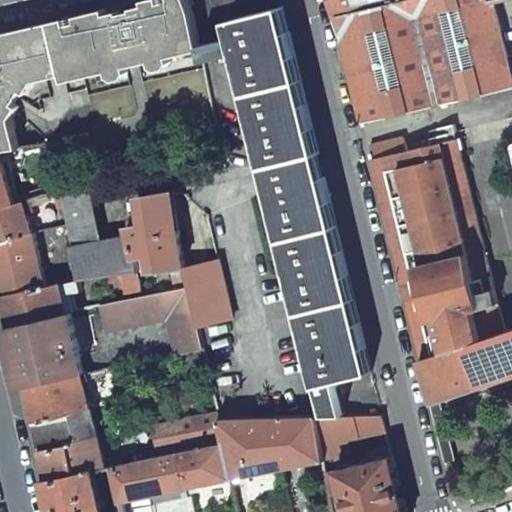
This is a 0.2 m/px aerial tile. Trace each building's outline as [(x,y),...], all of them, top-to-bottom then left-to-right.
[(128,67),(152,61),(153,66),(159,70),(168,68),(172,62),(171,57),(201,50),(194,12),(189,0),(147,0),(146,0),(146,5),(134,8),(135,10),(121,13),(121,11),(108,14),(107,9),(52,22),(64,75),(65,82),(110,71),(110,76),(117,80),(125,78),(129,72),(128,67)] [(336,381),(373,372),(284,7),(282,0),(225,0),(235,37),(201,45),(205,61),(239,54),(326,417),(346,417),(336,381)] [(333,0),(337,18),(412,0),(333,0)] [(350,70),(363,123),(511,87),(511,74),(494,1),(494,0),(412,0),(337,18),(350,70)] [(0,150),(20,147),(13,118),(20,106),(16,103),(24,91),(29,93),(36,81),(64,75),(52,22),(16,31),(0,34),(0,150)] [(504,333),(460,149),(463,149),(460,138),(458,139),(455,125),(433,130),(430,132),(428,135),(428,138),(430,145),(372,159),(396,260),(421,361),(504,333)] [(0,208),(12,205),(0,165),(0,208)] [(64,193),(79,278),(110,274),(139,271),(136,256),(131,236),(98,242),(92,206),(97,205),(95,188),(64,193)] [(187,266),(179,229),(178,229),(171,192),(140,196),(144,223),(129,227),(131,236),(136,256),(149,254),(151,262),(153,270),(171,268),(187,266)] [(0,241),(34,231),(24,202),(12,205),(0,208),(0,241)] [(0,288),(2,296),(46,286),(34,231),(0,241),(0,288)] [(198,326),(233,318),(220,261),(187,268),(190,283),(190,287),(194,303),(198,326)] [(187,266),(171,268),(174,286),(190,283),(187,268),(187,266)] [(139,271),(110,274),(110,283),(115,282),(115,286),(126,285),(127,293),(143,290),(139,271)] [(6,310),(10,325),(13,324),(67,313),(61,282),(46,286),(2,296),(6,310)] [(160,320),(165,315),(174,322),(171,328),(177,354),(203,349),(198,326),(194,303),(190,287),(101,306),(107,332),(160,320)] [(13,324),(28,387),(83,375),(85,374),(78,343),(71,312),(67,313),(13,324)] [(4,326),(20,388),(26,387),(28,387),(13,324),(10,325),(4,326)] [(511,330),(504,333),(421,361),(446,463),(452,461),(437,400),(511,376),(511,330)] [(30,404),(33,420),(92,408),(83,375),(28,387),(26,387),(30,404)] [(37,435),(40,450),(98,437),(92,408),(33,420),(37,435)] [(154,425),(160,457),(183,452),(224,444),(226,443),(220,418),(218,411),(154,425)] [(320,417),(326,458),(351,453),(349,440),(387,433),(384,416),(346,417),(326,417),(320,417)] [(326,461),(326,458),(320,417),(274,418),(284,469),(326,461)] [(224,444),(232,480),(258,475),(284,469),(274,418),(220,418),(226,443),(224,444)] [(44,465),(47,480),(95,470),(105,468),(98,437),(40,450),(44,465)] [(183,452),(190,488),(232,480),(224,444),(183,452)] [(114,466),(121,502),(133,500),(135,510),(155,506),(152,496),(160,494),(162,503),(180,499),(178,491),(181,490),(190,488),(183,452),(160,457),(114,466)] [(406,511),(393,457),(337,470),(342,494),(346,511),(406,511)] [(49,511),(103,511),(103,506),(106,505),(105,499),(101,500),(95,470),(47,480),(43,481),(49,511)] [(326,473),(331,498),(342,494),(337,470),(326,473)]
